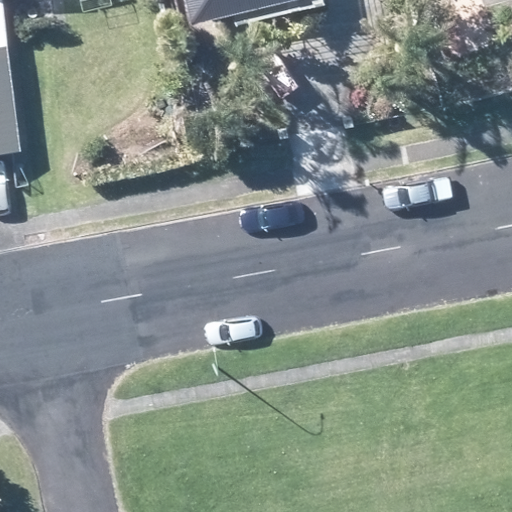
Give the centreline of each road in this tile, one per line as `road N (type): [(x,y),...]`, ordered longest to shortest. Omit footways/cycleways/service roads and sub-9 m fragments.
road 1 (tertiary): [(511,224),(35,324)]
road 2 (residential): [(35,324),(78,511)]
